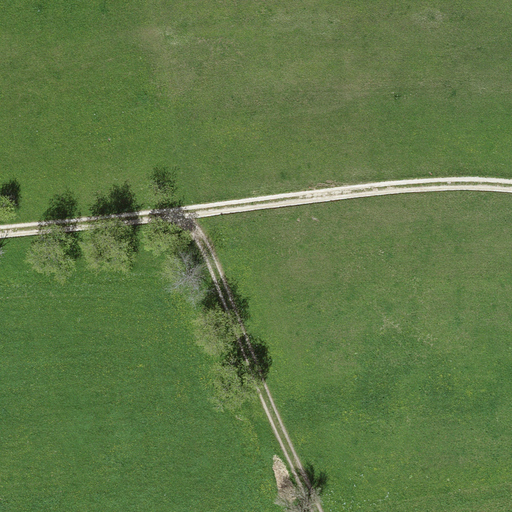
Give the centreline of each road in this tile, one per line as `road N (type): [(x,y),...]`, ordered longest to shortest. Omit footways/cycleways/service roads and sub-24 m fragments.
road 1 (track): [(511,188),(440,184),(0,234)]
road 2 (track): [(314,511),(194,214)]
